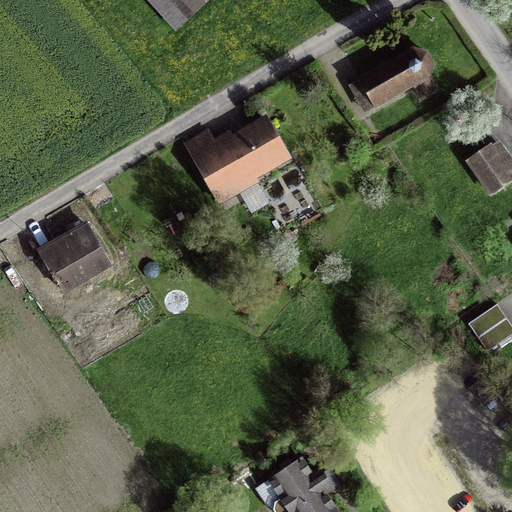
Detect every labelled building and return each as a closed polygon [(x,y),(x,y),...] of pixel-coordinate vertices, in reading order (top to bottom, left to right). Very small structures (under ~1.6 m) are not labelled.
[(150,0),(181,34),(219,0),(150,0)] [(367,92),(376,106),(413,86),(420,96),(435,87),(430,77),(432,64),(426,53),(414,49),(360,79),(367,92)] [(366,112),(376,106),(367,92),(360,79),(351,84),(366,112)] [(215,134),(191,147),(220,198),(292,157),(269,116),(220,144),(215,134)] [(511,180),(511,178),(490,148),(470,161),(493,193),(511,180)] [(85,223),(41,248),(65,291),(110,266),(85,223)] [(511,333),(511,330),(494,305),(468,322),(487,350),(511,333)] [(302,460),(271,481),(282,498),(275,503),(274,509),(275,511),(337,511),(325,493),(332,488),(319,469),(312,475),(302,460)]
